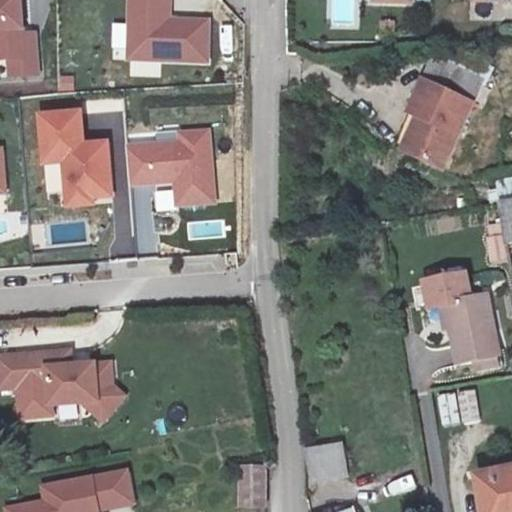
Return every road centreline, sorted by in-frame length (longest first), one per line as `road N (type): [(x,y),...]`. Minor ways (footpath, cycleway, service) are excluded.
road 1 (residential): [(269,0),(267,276)]
road 2 (residential): [(267,276),(0,290)]
road 3 (residential): [(267,276),(292,423),(292,511)]
